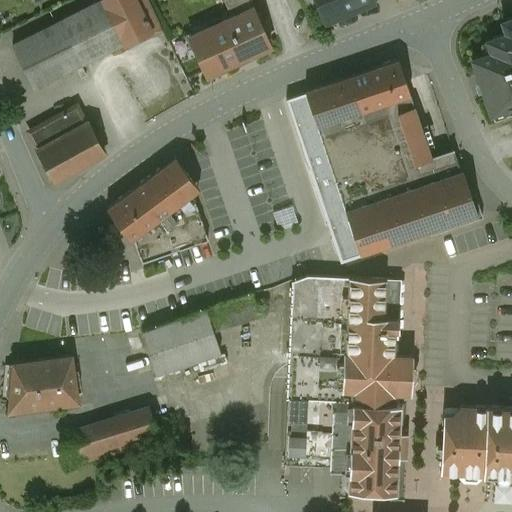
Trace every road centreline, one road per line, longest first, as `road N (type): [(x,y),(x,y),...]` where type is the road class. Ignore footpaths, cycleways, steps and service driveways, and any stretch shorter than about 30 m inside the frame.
road 1 (tertiary): [(425,19),(184,126),(131,159),(57,225)]
road 2 (residential): [(511,191),(497,181),(473,138),(425,19)]
road 3 (residential): [(118,511),(275,505)]
road 4 (residential): [(0,106),(41,208),(57,225)]
